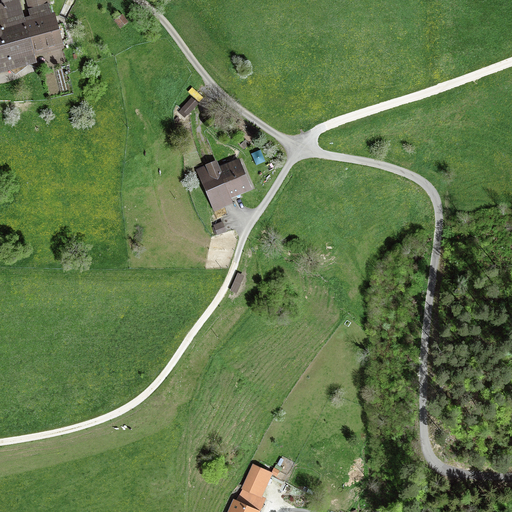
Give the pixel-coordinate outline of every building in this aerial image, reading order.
[(0,71),(32,63),(30,54),(59,46),(45,0),(23,0),(28,17),(19,19),(13,0),(0,0),(2,4),(0,4),(0,71)] [(126,23),(122,16),(115,21),(120,27),(126,23)] [(187,115),(198,103),(192,98),(182,110),(187,115)] [(246,189),(235,163),(214,171),(212,165),(194,172),(209,211),(226,204),(223,198),(246,189)] [(222,231),(219,223),(211,226),(214,233),(222,231)] [(267,477),(255,471),(249,482),(262,488),(267,477)] [(255,511),(261,501),(240,492),(230,511),(255,511)]
